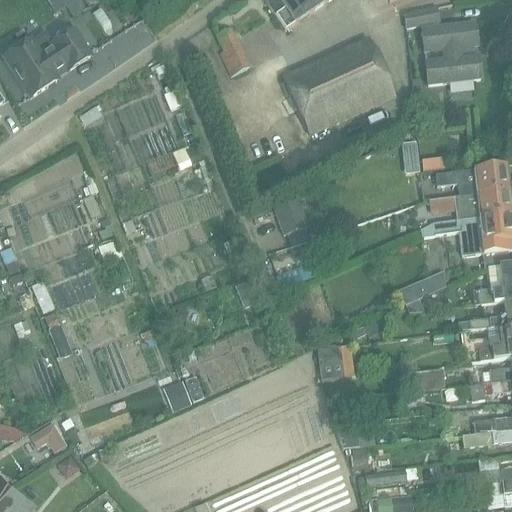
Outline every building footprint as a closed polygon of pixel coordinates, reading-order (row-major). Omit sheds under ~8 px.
[(327,5),(324,0),(273,0),(265,6),(284,34),(327,5)] [(403,17),(406,31),(438,25),(436,10),(403,17)] [(425,65),(427,89),(480,83),(477,59),(476,59),(475,51),(476,50),(474,26),(421,32),(424,56),(425,65)] [(219,56),(230,79),(251,69),(233,30),(215,38),(223,54),(219,56)] [(30,43),(3,61),(30,101),(48,89),(45,86),(66,72),(68,74),(90,59),(73,33),(52,47),(44,36),(31,45),(30,43)] [(283,82),(309,137),(392,99),(367,43),(283,82)] [(474,187),(475,198),(508,194),(505,170),(443,177),(445,190),(474,187)] [(467,224),(478,222),(511,219),(508,194),(475,198),(431,203),(432,216),(466,213),(467,224)] [(478,222),(467,224),(433,228),(421,232),(421,241),(459,237),(461,260),(511,255),(509,243),(511,242),(511,230),(511,219),(478,222)] [(110,241),(101,244),(112,276),(121,273),(110,241)] [(87,252),(99,268),(107,262),(96,246),(87,252)] [(450,262),(436,263),(419,265),(422,290),(400,292),(401,303),(423,300),(452,288),(450,262)] [(473,309),(497,306),(511,304),(511,267),(499,269),(501,291),(471,295),(473,309)] [(470,333),(487,332),(499,330),(511,328),(511,304),(497,306),(498,320),(469,324),(470,333)] [(479,364),(510,361),(511,360),(511,332),(500,334),(499,330),(487,332),(489,350),(478,351),(479,364)] [(358,373),(368,373),(366,341),(356,342),(358,373)] [(340,351),(317,353),(321,385),(344,382),(340,351)] [(481,375),(483,387),(511,383),(511,360),(510,361),(511,372),(481,375)] [(409,377),(411,395),(443,391),(441,373),(409,377)] [(183,383),(174,387),(182,407),(192,403),(183,383)] [(511,383),(483,387),(469,389),(471,405),(484,403),(484,399),(511,395),(511,383)] [(492,436),(511,433),(511,421),(471,426),(472,439),(492,436)] [(48,447),(53,457),(66,449),(52,427),(30,441),(37,454),(48,447)] [(355,427),(337,430),(344,452),(358,451),(355,427)] [(0,444),(14,446),(26,438),(13,432),(0,428),(0,444)] [(511,433),(492,436),(472,439),(464,440),(466,450),(511,444),(511,433)] [(76,475),(94,468),(88,452),(70,459),(76,475)] [(483,486),(483,489),(511,485),(511,471),(476,476),(477,487),(483,486)] [(357,481),(360,501),(375,499),(373,489),(406,484),(405,475),(357,481)] [(0,502),(10,490),(0,483),(0,502)] [(511,485),(483,489),(486,511),(488,511),(511,508),(511,485)] [(31,511),(34,510),(10,490),(0,502),(0,511),(31,511)] [(226,511),(218,495),(184,511),(226,511)] [(376,505),(376,511),(411,511),(411,501),(376,505)]
